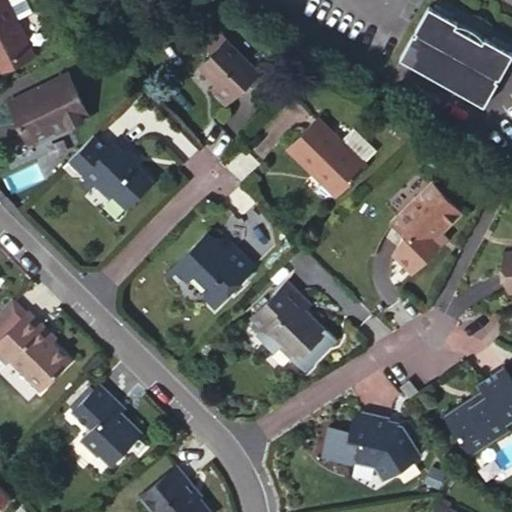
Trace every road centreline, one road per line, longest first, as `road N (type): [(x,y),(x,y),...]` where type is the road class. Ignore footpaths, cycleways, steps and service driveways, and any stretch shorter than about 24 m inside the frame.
road 1 (residential): [(75,297),(240,453)]
road 2 (residential): [(240,453),(387,349),(427,346)]
road 3 (residential): [(75,297),(207,171)]
